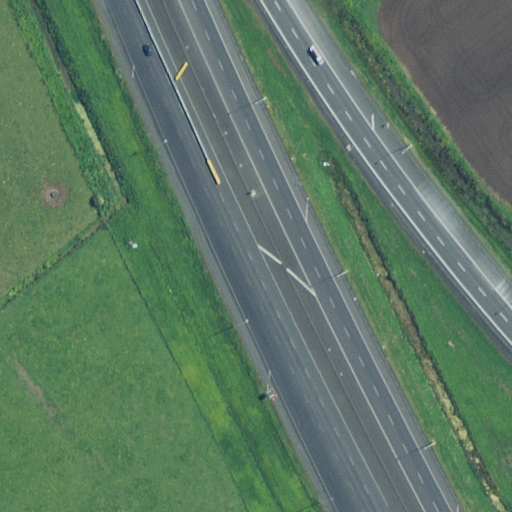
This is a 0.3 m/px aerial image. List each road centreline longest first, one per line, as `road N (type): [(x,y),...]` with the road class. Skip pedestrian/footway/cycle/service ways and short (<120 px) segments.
road 1 (motorway): [(191,0),(439,511)]
road 2 (motorway): [(377,511),(134,0)]
road 3 (motorway): [(274,0),(418,213),(511,325)]
